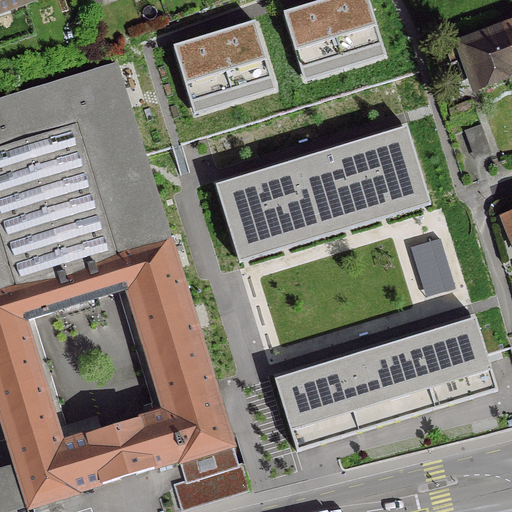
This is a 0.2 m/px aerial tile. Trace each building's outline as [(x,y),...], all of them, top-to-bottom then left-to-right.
[(0,0),(0,10),(30,0),(0,0)] [(369,0),(323,0),(283,13),(304,82),(387,56),(369,0)] [(257,22),(172,46),(194,117),(278,90),(257,22)] [(511,27),(502,31),(511,57),(511,27)] [(474,89),(511,75),(511,57),(502,31),(444,53),(449,67),(455,64),(461,81),(470,78),(474,89)] [(0,417),(14,464),(26,506),(27,509),(74,495),(74,493),(178,462),(184,483),(173,486),(180,511),(247,492),(239,466),(236,467),(114,67),(0,101),(0,417)] [(478,127),(463,132),(472,159),(487,154),(478,127)] [(409,128),(216,185),(239,263),(432,206),(409,128)] [(440,239),(411,247),(426,296),(456,288),(440,239)] [(475,313),(273,374),(297,452),(498,391),(475,313)] [(14,464),(0,467),(0,511),(9,511),(26,506),(14,464)]
